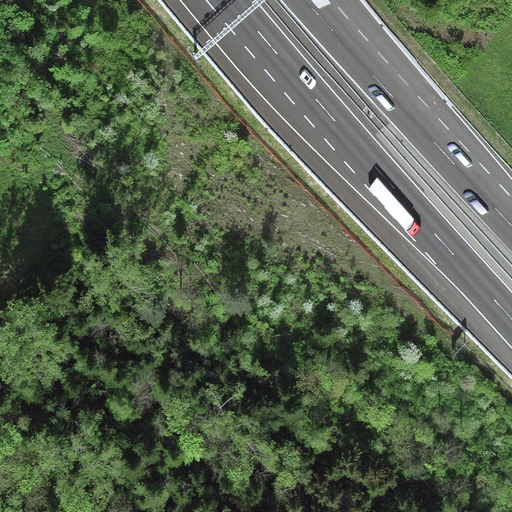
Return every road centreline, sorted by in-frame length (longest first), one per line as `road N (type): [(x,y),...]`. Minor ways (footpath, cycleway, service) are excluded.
road 1 (motorway): [(224,0),(511,320)]
road 2 (motorway): [(511,226),(312,0)]
